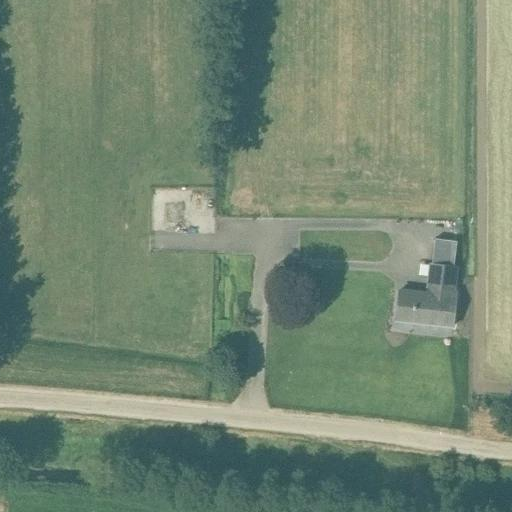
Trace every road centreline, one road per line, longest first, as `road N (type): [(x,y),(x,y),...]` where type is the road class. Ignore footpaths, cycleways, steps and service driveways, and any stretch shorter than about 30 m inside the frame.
road 1 (unclassified): [(0,399),(511,453)]
road 2 (track): [(429,511),(410,478),(306,429)]
